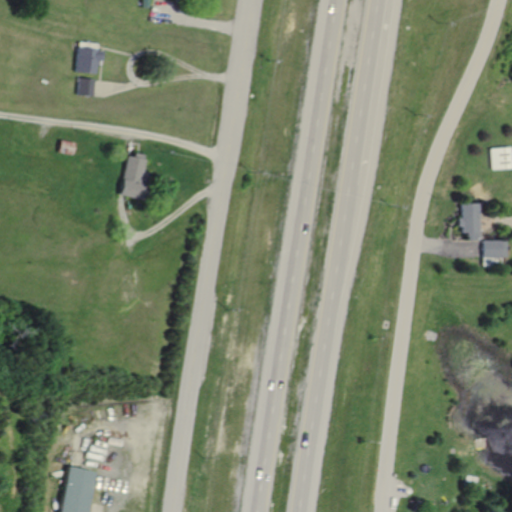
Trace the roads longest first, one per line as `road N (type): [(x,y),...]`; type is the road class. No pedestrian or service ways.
road 1 (residential): [(494,0),(422,188),(378,511)]
road 2 (residential): [(172,511),(248,0)]
road 3 (trunk): [(327,0),(255,511)]
road 4 (trunk): [(299,511),(348,183)]
road 5 (track): [(0,117),(226,150)]
road 6 (trunk): [(348,183),(374,0)]
